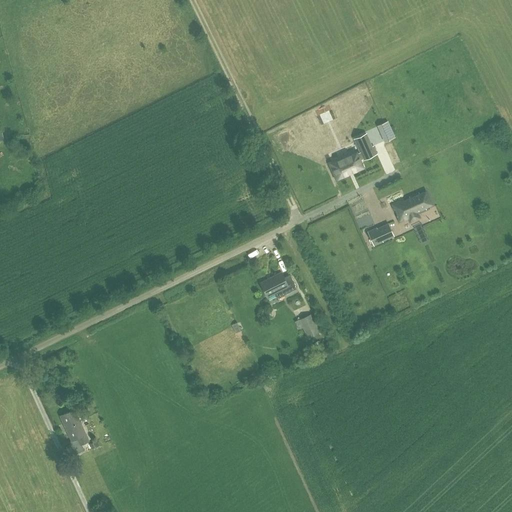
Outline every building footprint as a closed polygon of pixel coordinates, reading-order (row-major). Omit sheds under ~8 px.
[(360,160),(363,159),(364,160),(377,154),(374,146),(372,147),(366,133),(354,139),(360,152),(357,153),(330,164),(337,179),(363,167),(360,160)] [(409,197),(403,200),(402,198),(390,203),(394,211),(394,210),(397,215),(396,216),(399,223),(403,221),(408,219),(410,223),(420,218),(418,214),(426,210),(426,209),(433,205),(427,190),(419,194),(418,192),(409,196),(409,197)] [(425,222),(441,216),(437,206),(421,212),(425,222)] [(364,227),(376,221),(373,214),(360,220),(364,227)] [(423,222),(416,224),(424,247),(432,244),(423,222)] [(383,241),(395,236),(389,223),(377,228),(377,227),(368,231),(374,246),(383,242),(383,241)] [(275,293),(277,298),(298,288),(291,275),(285,278),(282,272),(260,283),(268,297),(275,293)] [(299,319),(308,338),(309,338),(319,333),(320,333),(311,314),(299,319)] [(236,333),(241,330),(237,323),(232,325),(236,333)] [(328,337),(321,341),(324,347),(332,343),(328,337)] [(89,441),(74,409),(60,416),(72,441),(70,442),(75,454),(84,450),(82,444),(89,441)] [(91,443),(94,449),(100,446),(98,440),(91,443)]
